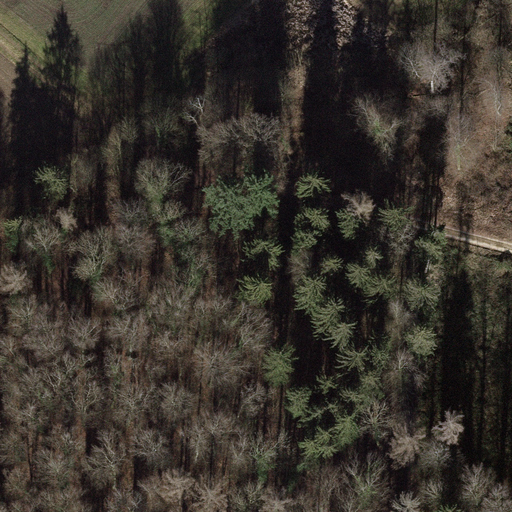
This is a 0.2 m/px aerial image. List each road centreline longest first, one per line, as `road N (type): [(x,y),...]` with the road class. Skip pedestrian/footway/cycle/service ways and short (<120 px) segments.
road 1 (track): [(511,246),(224,172),(180,183),(64,274),(0,373)]
road 2 (track): [(142,143),(0,34)]
